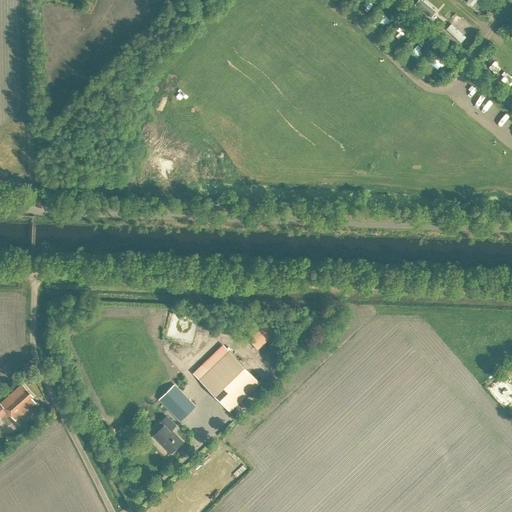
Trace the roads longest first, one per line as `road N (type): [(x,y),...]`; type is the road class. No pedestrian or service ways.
road 1 (unclassified): [(34,210),(511,229)]
road 2 (track): [(511,292),(35,277)]
road 3 (residential): [(110,511),(37,362),(35,277)]
road 4 (unclassified): [(34,210),(30,0)]
